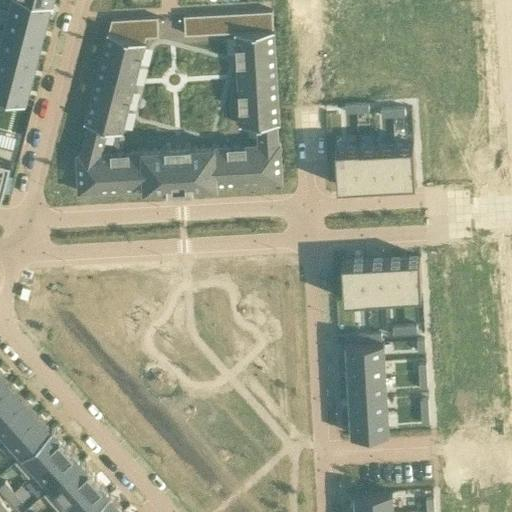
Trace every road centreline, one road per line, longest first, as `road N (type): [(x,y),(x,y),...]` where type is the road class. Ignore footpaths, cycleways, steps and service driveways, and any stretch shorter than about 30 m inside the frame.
road 1 (residential): [(15,253),(5,326),(170,511)]
road 2 (residential): [(15,253),(313,240)]
road 3 (residential): [(311,205),(23,219)]
road 4 (residential): [(326,511),(313,240)]
road 5 (residential): [(23,219),(78,0)]
road 6 (residential): [(311,205),(302,0)]
road 7 (residential): [(454,217),(425,198),(311,205)]
road 8 (residential): [(313,240),(433,233),(454,217)]
